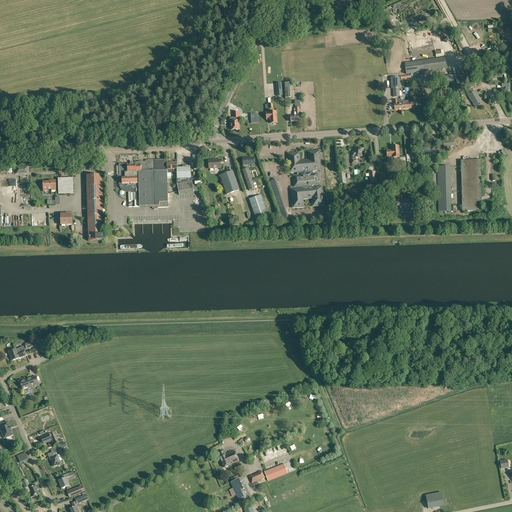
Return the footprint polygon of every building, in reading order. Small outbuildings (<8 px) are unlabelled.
[(507,38),(507,41),(511,40),(511,31),(509,32),(509,31),(504,31),(504,34),(502,34),(503,38),(507,38)] [(404,63),(406,75),(446,69),(445,57),(404,63)] [(453,75),(439,78),(441,86),(455,83),(453,75)] [(399,81),(391,81),(391,89),(392,88),(393,97),(399,97),(399,88),(400,88),(399,81)] [(469,95),(468,95),(471,101),(472,100),(475,108),(481,104),(478,97),(475,91),(469,95)] [(394,100),(394,110),(403,109),(403,101),(401,101),(401,100),(394,100)] [(403,101),(403,109),(414,109),(414,101),(403,101)] [(294,116),(290,117),(291,122),(299,122),(299,119),(300,119),(299,107),(295,108),(295,109),(294,109),(294,112),(294,116)] [(230,117),(231,130),(239,129),(239,121),(239,118),(238,112),(233,112),(233,117),(230,117)] [(273,124),(276,124),(277,123),(276,112),(269,112),(269,113),(266,113),(267,120),(270,120),(270,124),(273,124)] [(258,114),(253,114),(254,117),(251,117),(251,124),(259,123),(258,114)] [(392,151),(386,151),(387,157),(390,156),(391,158),(393,158),(399,157),(398,146),(392,147),(392,151)] [(351,160),(351,164),(357,164),(357,159),(356,159),(356,157),(362,157),(362,153),(363,153),(363,149),(355,149),(355,152),(352,152),(352,160),(351,160)] [(299,154),(289,154),(290,172),(297,172),(297,176),(293,176),(294,187),(301,187),(301,188),(290,189),(292,209),(304,208),(303,200),(311,199),(312,207),(324,206),(322,186),(319,186),(317,173),(313,174),(313,170),(320,170),(318,152),(309,153),(309,161),(299,161),(299,154)] [(412,165),(413,170),(418,169),(417,164),(416,164),(416,162),(413,162),(413,161),(417,160),(416,154),(410,155),(406,155),(407,164),(410,164),(413,164),(413,165),(412,165)] [(252,165),(252,166),(254,166),(254,158),(243,158),(243,165),(252,165)] [(397,169),(398,174),(402,174),(407,174),(407,169),(406,161),(405,161),(405,158),(400,158),(401,169),(397,169)] [(157,187),(168,185),(167,173),(172,173),(172,172),(177,172),(177,168),(176,168),(176,164),(167,164),(167,160),(154,161),(157,187)] [(208,161),(209,169),(221,168),(220,160),(208,161)] [(461,161),(462,212),(482,211),(481,160),(461,161)] [(153,208),(154,209),(156,209),(158,208),(168,207),(168,203),(168,185),(157,187),(154,161),(148,161),(146,162),(135,162),(135,164),(133,164),(133,161),(130,161),(130,164),(120,164),(119,165),(119,175),(118,176),(118,179),(119,180),(119,185),(120,188),(121,190),(123,191),(126,193),(131,193),(136,193),(136,200),(139,200),(140,207),(153,206),(153,208)] [(177,168),(177,172),(177,180),(177,183),(177,184),(177,185),(177,184),(178,187),(179,195),(194,192),(192,182),(191,179),(190,168),(177,168)] [(242,170),(249,191),(255,189),(248,168),(242,170)] [(220,176),(227,195),(239,190),(232,171),(220,176)] [(87,176),(89,241),(104,241),(103,212),(102,175),(87,176)] [(59,179),(59,194),(73,194),(72,179),(59,179)] [(278,211),(281,221),(289,218),(288,214),(286,208),(276,179),(268,182),(278,211)] [(43,182),(43,191),(48,191),(47,189),(52,189),(52,191),(56,191),(56,184),(56,181),(50,181),(50,182),(43,182)] [(349,190),(351,196),(358,193),(356,188),(356,189),(350,191),(350,190),(349,190)] [(249,200),(256,219),(268,215),(261,196),(249,200)] [(397,201),(397,210),(410,209),(410,200),(402,200),(402,199),(400,200),(400,201),(397,201)] [(61,214),(61,225),(72,225),(72,214),(61,214)] [(24,344),(27,350),(36,346),(34,340),(24,344)] [(9,352),(12,361),(19,358),(27,355),(23,347),(16,350),(16,349),(9,352)] [(24,390),(25,394),(30,392),(28,388),(35,386),(38,384),(36,376),(32,378),(32,377),(20,382),(23,390),(24,390)] [(6,438),(7,441),(12,439),(11,436),(13,435),(11,430),(10,427),(8,422),(0,425),(0,427),(4,439),(6,438)] [(48,442),(49,446),(58,443),(54,434),(51,435),(52,437),(50,437),(49,435),(41,438),(43,444),(48,442)] [(272,460),(313,445),(309,434),(259,452),(263,464),(273,461),(272,460)] [(50,458),(54,467),(57,465),(59,466),(64,464),(62,460),(60,461),(57,455),(58,455),(57,451),(55,448),(50,449),(52,452),(48,454),(49,458),(50,458)] [(219,456),(224,468),(231,465),(230,465),(239,461),(234,450),(226,454),(224,451),(223,451),(218,453),(220,456),(219,456)] [(17,456),(21,464),(29,460),(25,452),(17,456)] [(264,472),(268,482),(319,462),(315,452),(264,472)] [(500,461),(501,470),(509,468),(508,460),(500,461)] [(248,476),(252,484),(265,478),(262,471),(261,471),(259,472),(259,473),(252,476),(251,475),(248,476)] [(58,481),(62,489),(69,486),(66,478),(69,477),(68,474),(62,476),(63,479),(58,481)] [(242,477),(232,482),(241,501),(250,497),(242,477)] [(29,488),(31,492),(33,497),(39,494),(35,485),(29,488)] [(67,492),(69,498),(80,494),(78,487),(67,492)] [(425,495),(428,509),(444,506),(441,492),(425,495)] [(75,499),(77,505),(88,500),(86,495),(75,499)] [(70,509),(71,511),(81,511),(79,506),(77,507),(75,502),(72,503),(73,507),(70,509)]
